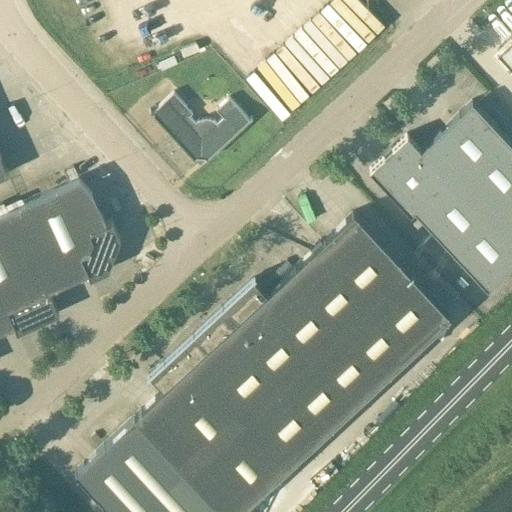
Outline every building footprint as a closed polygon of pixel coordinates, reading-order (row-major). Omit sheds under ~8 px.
[(295,32),(264,56),(296,98),(360,49),(348,34),(326,51),(320,44),(310,51),(295,32)] [(511,34),(497,49),(511,65),(511,34)] [(192,111),(173,91),(150,111),(194,158),(196,156),(204,155),(207,158),(249,118),(228,96),(215,108),(222,116),(216,122),(212,120),(209,118),(202,117),(198,119),(195,121),(188,114),(192,111)] [(405,133),(368,168),(409,213),(413,209),(486,288),(511,263),(511,144),(471,100),(419,148),(405,133)] [(59,317),(50,294),(86,271),(89,277),(107,269),(119,237),(111,219),(105,221),(91,191),(78,176),(0,211),(0,324),(10,318),(14,325),(59,317)] [(73,470),(111,511),(235,511),(449,314),(353,210),(264,292),(251,278),(148,374),(161,388),(73,470)]
